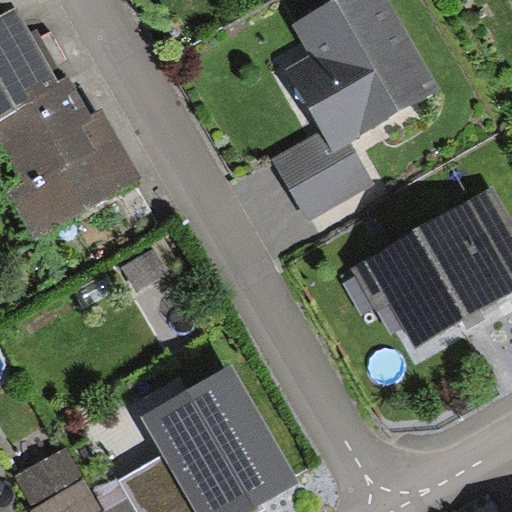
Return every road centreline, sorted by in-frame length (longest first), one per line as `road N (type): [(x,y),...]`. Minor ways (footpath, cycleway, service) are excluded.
road 1 (residential): [(98,0),(391,510)]
road 2 (residential): [(391,510),(511,440)]
